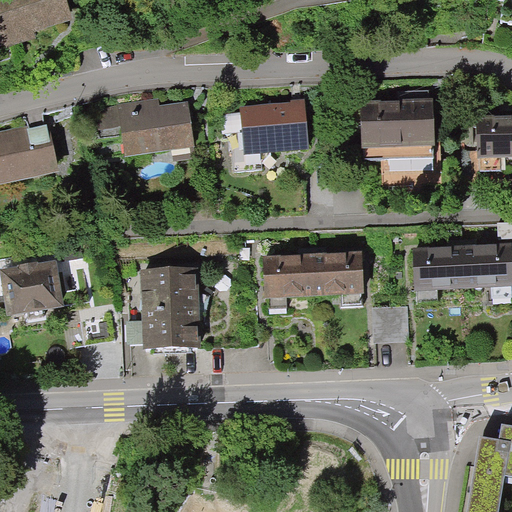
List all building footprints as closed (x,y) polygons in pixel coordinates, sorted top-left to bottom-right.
[(36,34),(76,22),(69,0),(0,0),(0,50),(38,39),(36,34)] [(511,0),(504,0),(501,21),(511,22),(511,0)] [(124,157),(197,147),(190,101),(161,105),(161,99),(117,105),(124,157)] [(309,151),(305,101),(291,102),(291,104),(241,108),(245,156),(309,151)] [(382,185),(441,182),(437,101),(362,105),(365,157),(381,157),(382,185)] [(478,158),(511,157),(511,114),(477,115),(478,158)] [(0,184),(59,172),(48,121),(0,131),(0,184)] [(413,292),(511,288),(511,245),(412,248),(413,292)] [(268,298),(364,294),(362,252),(266,256),(268,298)] [(8,317),(62,309),(55,262),(1,270),(8,317)] [(141,348),(199,347),(198,272),(140,273),(141,348)] [(373,306),(375,339),(412,337),(411,304),(373,306)] [(511,443),(506,477),(511,477),(511,426),(503,425),(500,441),(511,443)] [(499,511),(506,477),(511,443),(500,441),(481,438),(478,458),(468,511),(499,511)] [(44,511),(108,511),(122,461),(61,446),(44,511)]
